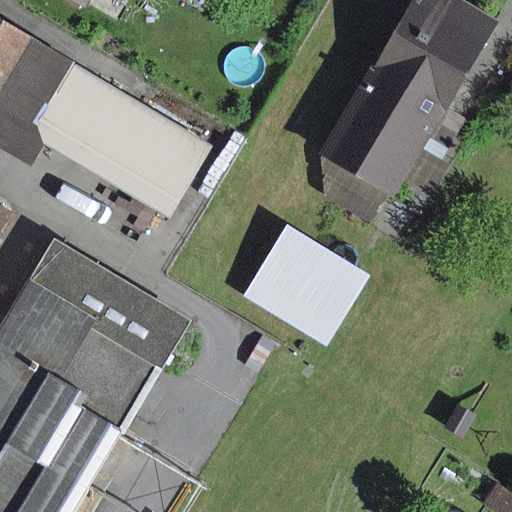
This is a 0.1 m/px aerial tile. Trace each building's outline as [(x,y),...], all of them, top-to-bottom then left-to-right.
[(494,22),(457,0),(408,0),(315,155),(318,157),(322,198),(370,226),(386,198),(388,199),(494,22)] [(71,64),(0,21),(0,151),(29,169),(42,147),(167,221),(210,149),(70,66),(71,64)] [(0,232),(11,214),(0,207),(0,232)] [(364,278),(282,229),(241,297),(323,346),(364,278)] [(0,511),(73,511),(190,322),(51,238),(0,320),(0,511)]
